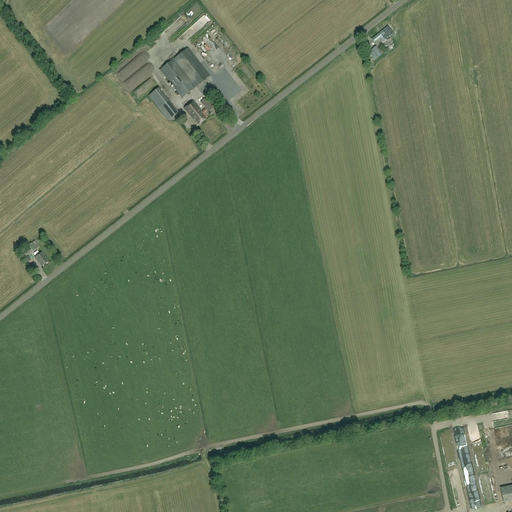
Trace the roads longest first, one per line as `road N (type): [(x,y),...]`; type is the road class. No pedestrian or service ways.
road 1 (unclassified): [(0,318),(406,0)]
road 2 (track): [(203,449),(428,403),(449,511)]
